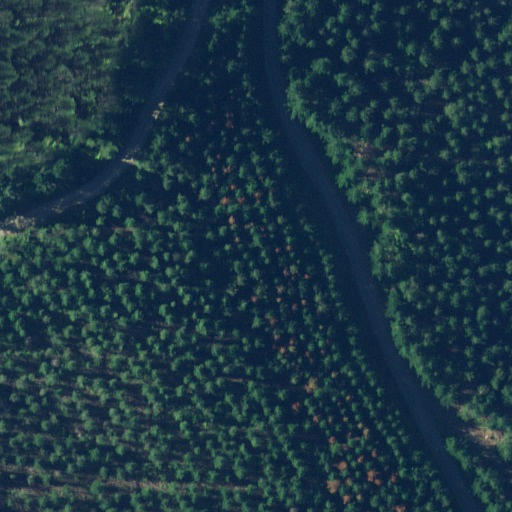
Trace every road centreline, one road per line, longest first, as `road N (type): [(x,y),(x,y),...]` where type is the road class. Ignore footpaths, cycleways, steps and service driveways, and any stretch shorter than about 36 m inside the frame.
road 1 (track): [(470,511),(315,175),(277,0)]
road 2 (track): [(202,0),(195,38),(132,152),(0,216)]
